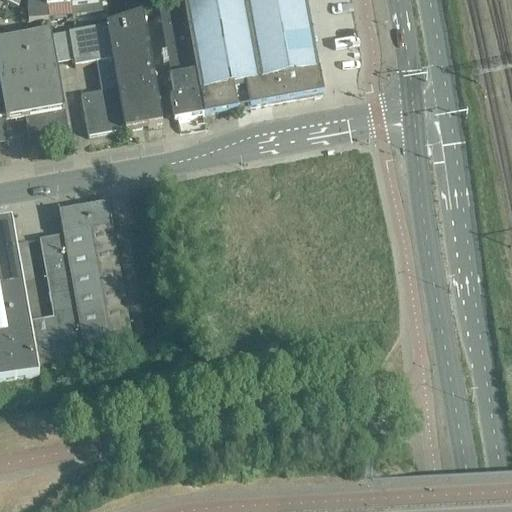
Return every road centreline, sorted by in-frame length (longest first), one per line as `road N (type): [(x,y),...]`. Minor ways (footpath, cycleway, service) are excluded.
road 1 (tertiary): [(0,193),(409,110)]
road 2 (tertiary): [(504,511),(447,104)]
road 3 (tertiary): [(409,110),(473,511)]
